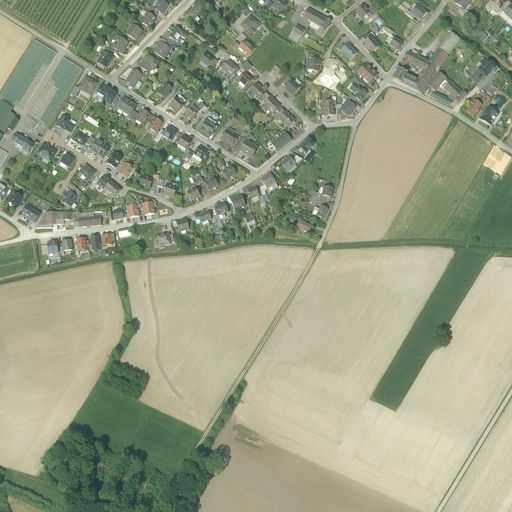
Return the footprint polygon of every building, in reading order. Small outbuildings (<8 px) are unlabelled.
[(162,15),(168,5),(160,0),(154,10),(159,13),(162,15)] [(281,13),(288,6),(281,0),(278,0),(274,5),(270,9),(275,13),(278,10),(281,13)] [(469,4),(462,0),(457,0),(455,4),(461,8),(465,11),(465,10),(469,4)] [(493,0),(489,4),(490,5),(490,8),(492,10),(501,0),(493,0)] [(507,1),(505,0),(501,0),(492,10),(495,12),(498,12),(498,13),(502,8),(508,2),(507,1)] [(507,0),(507,1),(508,2),(502,8),(505,10),(511,3),(507,0)] [(200,2),(187,15),(196,24),(200,20),(197,17),(206,8),(200,2)] [(270,9),(274,5),(270,2),(269,3),(265,7),(264,8),(268,11),(270,9)] [(157,16),(159,13),(154,10),(147,5),(145,9),(155,15),(157,16)] [(367,10),(364,6),(356,12),(362,20),(363,19),(370,13),(367,10)] [(370,13),(372,17),(378,13),(372,6),(367,10),(370,13)] [(411,14),(421,22),(427,13),(418,6),(411,14)] [(511,6),(507,12),(505,10),(499,16),(506,22),(509,18),(511,15),(511,6)] [(154,18),(155,15),(145,9),(144,8),(142,10),(147,13),(154,18)] [(465,11),(461,8),(458,12),(465,18),(468,13),(465,10),(465,11)] [(247,9),(242,14),(246,18),(251,13),(247,9)] [(327,19),(309,9),(304,19),(311,22),(308,26),(318,31),(317,33),(322,36),(325,31),(331,22),(327,19)] [(147,13),(141,23),(150,28),(156,19),(154,18),(147,13)] [(370,13),(363,19),(365,22),(372,17),(370,13)] [(257,23),(250,17),(241,26),(248,32),(251,35),(254,32),(251,29),(253,27),(256,30),(259,27),(256,24),(257,23)] [(187,27),(191,23),(186,18),(182,23),(187,27)] [(136,28),(133,25),(132,26),(130,29),(131,30),(127,36),(136,42),(143,32),(136,28)] [(305,31),(296,26),(289,38),(297,43),(305,31)] [(392,37),(394,33),(385,27),(384,29),(386,31),(383,35),(385,36),(387,34),(392,37)] [(175,28),(169,38),(171,39),(175,42),(175,41),(176,42),(177,43),(178,42),(179,42),(180,39),(179,37),(180,37),(185,40),(188,36),(175,28)] [(438,48),(448,56),(460,40),(451,33),(438,48)] [(483,42),(488,36),(484,33),(479,40),(483,42)] [(496,34),(489,40),(492,43),(498,37),(496,34)] [(114,45),(112,48),(119,52),(122,55),(125,50),(124,50),(128,43),(116,36),(113,40),(118,43),(116,46),(114,45)] [(379,47),(371,37),(365,42),(364,43),(364,44),(365,43),(367,46),(367,47),(372,53),(373,53),(372,52),(378,46),(379,47)] [(387,43),(398,51),(402,44),(392,37),(387,43)] [(169,48),(169,49),(172,51),(175,47),(173,46),(168,43),(162,39),(160,43),(169,48)] [(23,110),(57,54),(35,41),(0,97),(0,101),(1,102),(12,109),(14,105),(23,110)] [(239,47),(248,56),(254,50),(245,41),(239,47)] [(169,48),(160,43),(154,54),(164,60),(168,53),(167,52),(169,49),(169,48)] [(344,54),(350,61),(357,54),(348,44),(345,47),(342,50),(345,54),(344,54)] [(108,49),(114,52),(117,55),(119,52),(112,48),(110,46),(108,49)] [(429,62),(439,68),(448,57),(439,50),(429,62)] [(423,70),(428,62),(417,56),(412,54),(409,52),(404,61),(408,63),(423,70)] [(106,69),(113,58),(111,57),(105,53),(104,53),(97,64),(106,69)] [(214,61),(206,54),(200,61),(209,68),(211,65),(214,61)] [(142,69),(149,73),(152,69),(155,71),(159,64),(147,56),(140,68),(142,69)] [(82,70),(63,58),(23,123),(42,135),(82,70)] [(318,73),(320,61),(314,60),(310,59),(308,71),(318,73)] [(483,66),(479,69),(486,77),(487,77),(496,67),(488,60),(486,62),(484,60),(481,63),(483,66)] [(228,62),(222,69),(231,76),(233,74),(237,69),(234,66),(234,67),(228,62)] [(242,68),(246,72),(252,66),(247,62),(242,68)] [(428,62),(423,70),(418,80),(407,74),(401,84),(421,94),(424,90),(431,78),(439,68),(429,62),(428,62)] [(358,73),(364,78),(372,71),(370,69),(371,69),(369,67),(366,65),(361,69),(358,73)] [(276,75),(280,71),(276,67),(272,71),(276,75)] [(358,73),(361,69),(358,67),(353,72),(356,75),(358,73)] [(240,71),(238,73),(241,77),(245,73),(245,74),(246,72),(242,68),(240,71)] [(405,72),(399,69),(392,80),(401,84),(407,74),(408,73),(405,72)] [(486,77),(479,69),(469,79),(477,86),(486,77)] [(139,75),(133,71),(129,77),(139,82),(142,78),(142,77),(139,75)] [(275,76),(279,80),(285,75),(280,71),(276,75),(275,76)] [(369,84),(370,84),(373,81),(377,76),(374,73),(375,73),(373,71),(373,72),(372,71),(364,78),(369,84)] [(246,87),(253,81),(245,74),(245,73),(241,77),(240,78),(239,78),(238,79),(238,81),(239,82),(240,82),(246,87)] [(446,79),(439,73),(428,86),(435,92),(445,81),(446,79)] [(139,82),(129,77),(126,82),(135,88),(139,82)] [(288,77),(282,84),(286,88),(292,81),(288,77)] [(97,85),(86,78),(79,89),(78,90),(80,91),(90,97),(97,85)] [(355,85),(359,88),(362,85),(354,79),(351,84),(353,86),(354,86),(355,85)] [(451,96),(448,99),(454,102),(456,100),(459,104),(467,96),(464,92),(463,93),(451,82),(447,79),(446,79),(445,81),(448,84),(444,89),(451,96)] [(285,89),(292,96),(300,87),(293,81),(285,89)] [(377,85),(373,81),(370,84),(369,84),(368,85),(373,89),(377,85)] [(158,93),(164,100),(170,94),(169,93),(172,90),(166,84),(163,87),(162,88),(163,88),(158,93)] [(173,89),(177,93),(179,91),(183,88),(178,84),(173,89)] [(266,94),(257,85),(247,95),(252,100),(255,97),(259,101),(266,94)] [(354,97),(361,102),(367,94),(359,88),(355,85),(354,86),(353,86),(350,90),(356,95),(354,97)] [(78,90),(79,89),(75,87),(71,95),(76,98),(80,91),(78,90)] [(106,89),(103,87),(102,88),(97,96),(100,98),(100,99),(104,101),(111,90),(106,88),(106,89)] [(117,95),(111,90),(104,101),(110,106),(111,104),(116,96),(117,95)] [(148,99),(154,93),(152,90),(145,96),(148,99)] [(449,107),(454,102),(448,99),(434,93),(430,98),(449,107)] [(262,103),(269,96),(266,94),(259,101),(262,103)] [(119,98),(116,96),(111,104),(115,106),(117,102),(119,98)] [(269,96),(262,103),(264,105),(271,98),(269,96)] [(347,102),(350,104),(352,101),(345,96),(343,99),(347,102)] [(177,98),(169,106),(172,109),(173,108),(178,113),(185,105),(177,98)] [(280,107),(271,98),(264,105),(261,108),(266,113),(269,110),(273,114),(276,111),(280,107)] [(130,103),(124,99),(121,104),(117,109),(119,110),(124,113),(130,103)] [(185,114),(191,121),(199,113),(204,106),(201,104),(203,103),(200,100),(197,103),(196,103),(188,111),(185,114)] [(324,108),(325,117),(334,116),(334,108),(333,102),(328,102),(327,101),(325,102),(324,103),(324,108)] [(479,109),(481,105),(474,101),(473,102),(472,101),(469,105),(471,106),(466,112),(473,117),(476,113),(477,113),(480,110),(479,109)] [(12,109),(1,102),(0,104),(0,134),(2,136),(7,129),(12,132),(19,121),(14,118),(15,116),(10,113),(12,109)] [(121,104),(117,102),(115,106),(112,109),(117,112),(119,110),(117,109),(121,104)] [(347,102),(341,110),(349,116),(355,108),(350,104),(347,102)] [(137,107),(130,103),(124,113),(129,116),(130,117),(133,112),(137,107)] [(205,108),(200,114),(203,116),(207,111),(208,110),(205,108)] [(494,112),(494,111),(489,108),(485,113),(483,116),(486,118),(483,121),(484,121),(483,122),(486,124),(486,123),(490,126),(498,115),(494,112)] [(150,116),(142,111),(139,116),(136,121),(143,126),(150,116)] [(483,116),(485,113),(482,111),(477,119),(483,123),(483,122),(484,121),(483,121),(486,118),(483,116)] [(137,114),(133,112),(130,117),(129,116),(127,118),(132,122),(137,114)] [(295,122),(286,112),(285,113),(282,116),(279,119),(279,120),(289,129),(295,122)] [(209,131),(213,133),(218,125),(216,124),(217,122),(217,120),(219,120),(217,115),(215,115),(215,113),(210,114),(211,116),(209,120),(207,119),(203,126),(209,130),(209,131)] [(282,116),(279,113),(278,113),(273,119),(277,122),(279,120),(279,119),(282,116)] [(69,123),(70,122),(62,117),(60,120),(59,120),(58,123),(58,124),(56,126),(64,131),(65,130),(69,123)] [(155,119),(152,124),(148,129),(149,129),(156,134),(159,130),(161,127),(160,127),(162,123),(155,119)] [(75,127),(69,123),(65,130),(70,134),(75,127)] [(177,133),(169,128),(165,132),(163,136),(164,136),(172,142),(174,138),(177,133)] [(223,139),(233,146),(238,138),(228,131),(223,139)] [(88,139),(78,133),(73,141),(83,147),(88,139)] [(246,142),(248,141),(253,137),(250,133),(240,143),(243,146),(246,142)] [(278,153),(292,141),(285,133),(275,142),(274,140),(270,143),(278,153)] [(34,145),(16,134),(11,142),(23,149),(22,150),(29,154),(34,145)] [(162,137),(159,135),(153,144),(157,147),(162,137)] [(180,142),(177,140),(174,144),(177,146),(177,147),(185,153),(192,142),(183,137),(180,142)] [(315,145),(308,138),(299,148),(302,151),(306,154),(309,151),(315,145)] [(96,155),(103,144),(97,141),(90,152),(96,155)] [(240,151),(252,158),(258,149),(246,142),(243,146),(240,151)] [(109,151),(110,149),(103,144),(96,155),(103,160),(105,157),(109,151)] [(56,152),(44,145),(37,155),(50,163),(56,152)] [(208,153),(199,147),(194,155),(193,158),(200,163),(202,160),(203,161),(208,153)] [(107,159),(106,162),(115,168),(122,157),(113,151),(111,153),(107,159)] [(190,152),(188,151),(181,161),(183,162),(185,161),(190,152)] [(193,154),(190,152),(185,161),(188,163),(193,154)] [(315,155),(311,152),(308,156),(304,161),(308,163),(315,155)] [(69,168),(74,160),(66,155),(61,163),(69,168)] [(292,160),(289,156),(281,163),(290,174),(297,168),(294,166),(298,162),(295,158),(292,160)] [(130,174),(133,168),(126,164),(125,165),(123,168),(121,171),(119,174),(127,179),(130,174)] [(95,173),(86,166),(80,173),(89,181),(95,173)] [(232,167),(223,173),(227,180),(232,177),(232,178),(236,175),(232,167)] [(270,175),(261,181),(265,186),(263,187),(265,193),(267,190),(276,184),(273,179),(270,175)] [(105,190),(111,182),(104,176),(98,184),(105,190)] [(153,180),(143,177),(140,186),(150,189),(153,180)] [(197,180),(195,177),(191,179),(196,187),(199,185),(197,180)] [(214,179),(205,184),(210,192),(214,189),(213,189),(218,186),(216,183),(214,179)] [(165,182),(158,180),(157,186),(163,188),(165,182)] [(105,191),(106,190),(116,198),(122,191),(111,182),(105,190),(102,193),(104,195),(106,192),(105,191)] [(166,186),(163,195),(169,197),(174,199),(177,189),(178,186),(168,183),(167,186),(166,186)] [(8,191),(8,190),(6,189),(0,185),(0,201),(1,202),(8,191)] [(331,198),(333,189),(324,187),(322,196),(322,197),(331,198)] [(258,197),(259,197),(259,196),(257,190),(256,188),(248,192),(252,202),(252,203),(253,204),(259,201),(258,199),(258,198),(258,197)] [(196,189),(187,194),(192,202),(200,197),(196,189)] [(322,197),(322,196),(312,191),(310,195),(315,198),(317,199),(320,201),(322,196),(322,197)] [(23,199),(22,201),(25,203),(30,196),(26,193),(24,193),(22,198),(23,199)] [(77,198),(69,193),(66,196),(64,199),(62,203),(71,208),(77,198)] [(22,201),(23,199),(22,198),(20,197),(20,195),(18,195),(15,194),(13,194),(9,201),(9,202),(13,205),(14,206),(16,206),(18,207),(22,201)] [(242,197),(231,201),(234,211),(236,210),(237,213),(245,210),(244,207),(246,207),(242,197)] [(317,199),(315,198),(312,197),(309,203),(314,206),(317,199)] [(42,211),(46,213),(51,205),(44,201),(42,204),(45,206),(42,211)] [(132,207),(128,208),(128,212),(129,215),(129,219),(139,217),(138,211),(136,203),(132,204),(132,207)] [(152,204),(143,205),(144,210),(145,216),(155,215),(154,211),(154,208),(153,208),(153,204),(152,204)] [(215,208),(218,216),(218,217),(219,216),(228,213),(225,204),(215,208)] [(41,215),(27,207),(22,215),(36,223),(41,215)] [(324,220),(328,210),(321,207),(319,210),(316,209),(313,215),(317,217),(316,217),(324,220)] [(122,211),(113,213),(115,221),(123,219),(123,217),(122,211)] [(208,212),(198,216),(201,224),(212,220),(208,212)] [(64,213),(46,213),(36,229),(52,229),(52,226),(64,226),(64,221),(64,214),(64,213)] [(94,213),(78,215),(79,223),(79,229),(101,226),(101,218),(102,218),(102,213),(94,213)] [(252,215),(245,218),(248,224),(255,221),(252,215)] [(187,221),(176,223),(179,233),(189,231),(188,226),(187,221)] [(297,228),(309,234),(312,227),(300,222),(297,228)] [(220,231),(217,224),(211,226),(214,233),(220,231)] [(169,235),(157,237),(159,245),(164,244),(164,247),(171,245),(169,235)] [(111,237),(104,237),(105,242),(102,243),(103,246),(112,245),(112,242),(111,237)] [(98,238),(92,239),(92,245),(93,251),(99,250),(100,250),(99,246),(98,238)] [(86,240),(77,240),(78,245),(78,252),(79,252),(87,251),(87,248),(86,242),(86,240)] [(71,241),(63,242),(63,248),(64,252),(72,251),(71,241)] [(57,243),(48,244),(48,246),(49,255),(58,254),(57,243)] [(49,255),(48,246),(41,247),(42,256),(49,255)]
